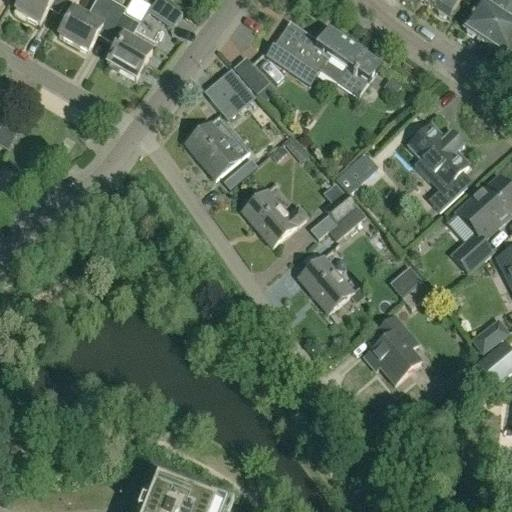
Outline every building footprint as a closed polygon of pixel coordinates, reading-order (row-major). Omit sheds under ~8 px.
[(22,0),(15,14),(40,28),(49,13),(58,18),(68,0),(22,0)] [(107,46),(123,19),(126,13),(103,0),(98,0),(86,21),(73,13),(58,39),(87,56),(100,34),(110,40),(107,46)] [(157,0),(150,11),(175,28),(183,17),(158,0),(157,0)] [(432,0),(427,8),(435,13),(438,14),(438,17),(443,20),(446,20),(449,22),(463,0),(432,0)] [(484,45),(511,5),(511,0),(499,0),(496,5),(487,0),(481,0),(479,4),(462,30),(466,33),(467,36),(472,39),(475,39),(484,45)] [(511,5),(484,45),(495,52),(496,55),(501,59),(504,58),(506,60),(511,50),(511,5)] [(156,48),(135,35),(139,28),(123,19),(107,46),(108,45),(116,50),(107,67),(136,84),(156,48)] [(312,48),(287,31),(267,61),(309,89),(318,75),(357,102),(378,71),(327,36),(319,47),(323,50),(318,57),(310,51),(312,48)] [(211,53),(198,67),(207,76),(221,61),(211,53)] [(268,88),(246,62),(234,73),(264,107),(276,96),(268,88)] [(220,93),(239,115),(254,102),(231,75),(216,88),(220,93)] [(393,97),(399,88),(388,81),(383,90),(393,97)] [(239,115),(220,93),(210,102),(228,124),(239,115)] [(347,117),(351,109),(332,99),(328,107),(347,117)] [(327,121),(320,128),(341,147),(348,139),(327,121)] [(11,138),(16,129),(5,123),(0,132),(11,138)] [(185,148),(216,184),(240,163),(210,127),(185,148)] [(271,128),(259,138),(267,147),(279,136),(271,128)] [(464,149),(450,134),(443,141),(430,128),(408,149),(421,163),(415,169),(438,195),(429,204),(439,215),(471,186),(462,176),(469,169),(457,156),(464,149)] [(284,147),(301,167),(309,160),(292,140),(284,147)] [(271,158),(276,164),(287,155),(282,149),(271,158)] [(357,188),(375,171),(365,159),(347,176),(357,188)] [(499,181),(483,196),(481,194),(456,217),(475,238),(452,259),(469,278),(492,257),(482,246),(503,227),(501,225),(511,215),(511,188),(507,187),(504,186),(499,181)] [(242,215),(273,251),(306,222),(298,212),(288,220),(267,194),(242,215)] [(337,228),(356,211),(344,196),(324,213),(337,228)] [(337,228),(328,235),(336,245),(365,221),(356,211),(337,228)] [(511,253),(497,262),(509,287),(511,285),(511,253)] [(298,282),(329,318),(353,297),(323,261),(298,282)] [(402,303),(411,313),(431,296),(422,286),(402,303)] [(364,361),(375,374),(379,371),(395,389),(420,367),(410,355),(418,348),(394,320),(375,336),(383,345),(364,361)] [(473,345),(482,357),(500,344),(490,331),(473,345)] [(511,373),(511,360),(503,347),(466,374),(481,396),(511,373)] [(227,511),(230,507),(152,476),(143,500),(174,511),(227,511)] [(5,488),(6,498),(20,496),(18,486),(5,488)]
